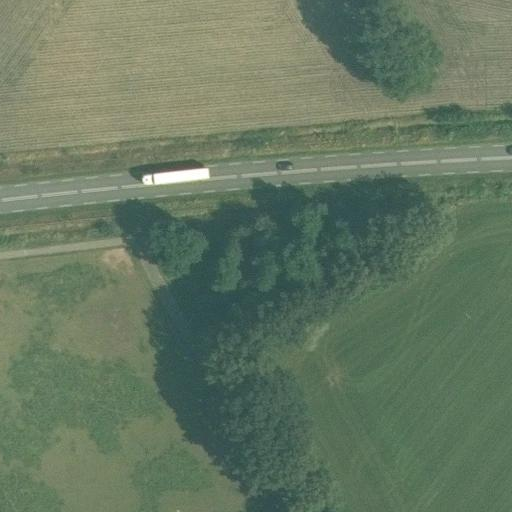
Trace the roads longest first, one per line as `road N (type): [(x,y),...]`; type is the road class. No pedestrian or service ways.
road 1 (primary): [(0,204),(511,160)]
road 2 (unclassified): [(287,511),(138,240)]
